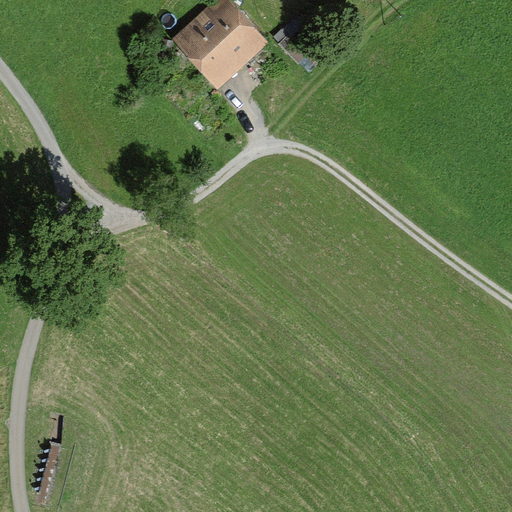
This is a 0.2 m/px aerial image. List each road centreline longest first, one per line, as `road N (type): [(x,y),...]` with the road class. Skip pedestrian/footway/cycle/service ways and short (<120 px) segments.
road 1 (track): [(67,237),(150,219),(263,147),(311,154),(511,310)]
road 2 (unclassified): [(21,511),(20,375),(67,237)]
road 3 (unclassified): [(0,61),(61,172),(67,237)]
